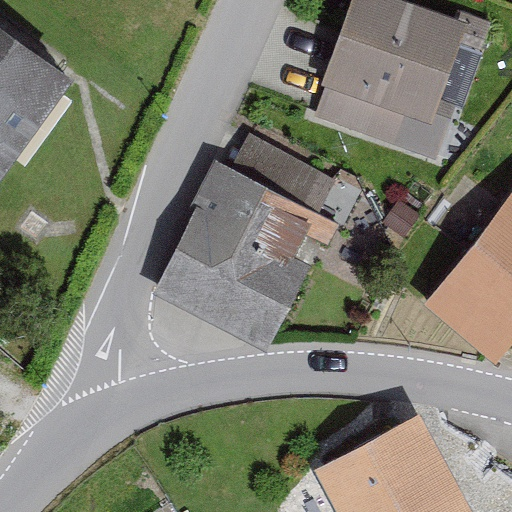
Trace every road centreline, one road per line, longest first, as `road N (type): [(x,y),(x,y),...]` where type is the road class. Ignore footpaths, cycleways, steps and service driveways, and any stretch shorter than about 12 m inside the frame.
road 1 (unclassified): [(253,0),(128,284),(119,404)]
road 2 (unclassified): [(119,404),(202,383),(307,374),(446,388),(511,404)]
road 3 (unclassified): [(2,511),(119,404)]
